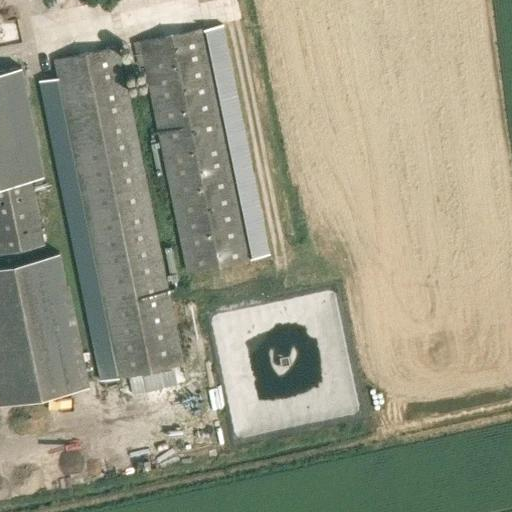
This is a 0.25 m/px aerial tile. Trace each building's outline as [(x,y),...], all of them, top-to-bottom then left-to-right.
[(140,43),(188,273),(271,256),(223,24),(140,43)] [(61,75),(42,78),(103,381),(186,364),(121,45),(58,58),(61,75)] [(21,67),(0,71),(0,184),(31,178),(43,176),(21,67)] [(0,252),(44,244),(31,178),(0,184),(0,252)] [(59,252),(0,264),(0,401),(86,384),(59,252)] [(337,293),(213,314),(235,436),(362,413),(359,395),(351,396),(348,377),(351,377),(343,327),(337,293)]
